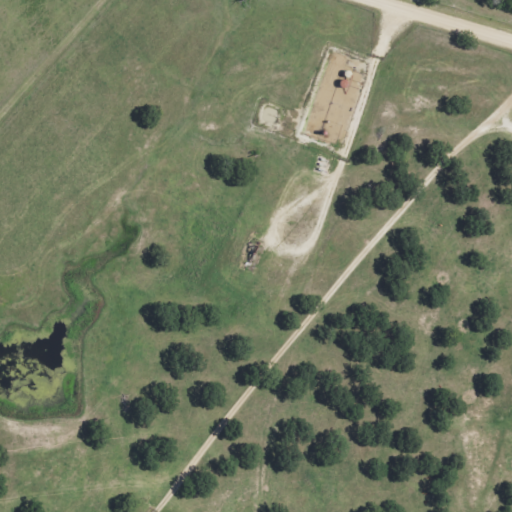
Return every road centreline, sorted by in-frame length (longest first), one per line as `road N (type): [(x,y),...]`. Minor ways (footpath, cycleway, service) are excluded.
road 1 (residential): [(511,99),(413,191),(149,511)]
road 2 (residential): [(511,35),(383,0)]
